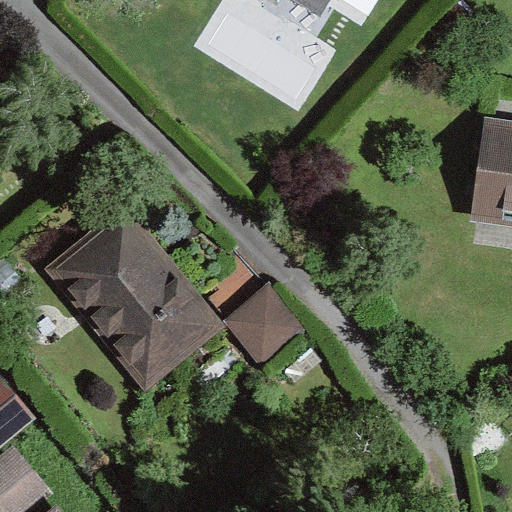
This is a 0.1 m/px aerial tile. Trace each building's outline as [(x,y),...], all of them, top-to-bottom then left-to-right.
[(286,0),(322,20),(333,0),(286,0)] [(511,142),(494,140),(486,216),(511,219),(511,142)] [(213,338),(124,233),(66,283),(155,387),(213,338)] [(296,335),(271,306),(236,336),(261,365),(296,335)] [(0,460),(30,438),(1,399),(0,399),(0,460)]
